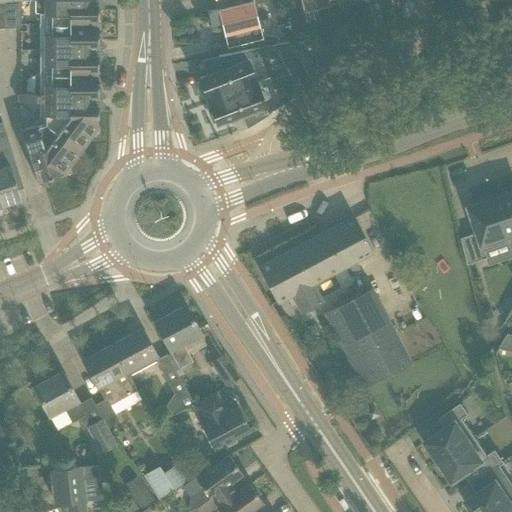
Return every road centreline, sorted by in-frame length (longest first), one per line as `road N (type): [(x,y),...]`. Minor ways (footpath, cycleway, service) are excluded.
road 1 (residential): [(270,174),(273,133),(499,0)]
road 2 (tertiary): [(511,99),(270,174)]
road 3 (residential): [(313,423),(272,449),(305,511)]
